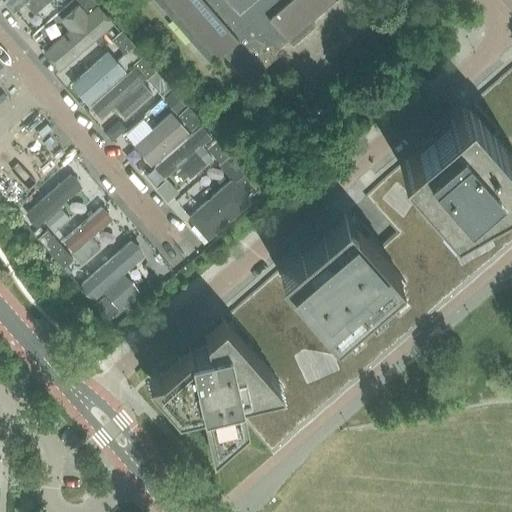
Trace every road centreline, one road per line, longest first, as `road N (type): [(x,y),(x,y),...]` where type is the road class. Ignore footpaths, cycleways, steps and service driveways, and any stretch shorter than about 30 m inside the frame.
road 1 (residential): [(83,403),(511,35)]
road 2 (residential): [(41,88),(166,233)]
road 3 (residential): [(0,370),(52,430),(53,511)]
road 4 (unclassified): [(83,403),(0,308)]
